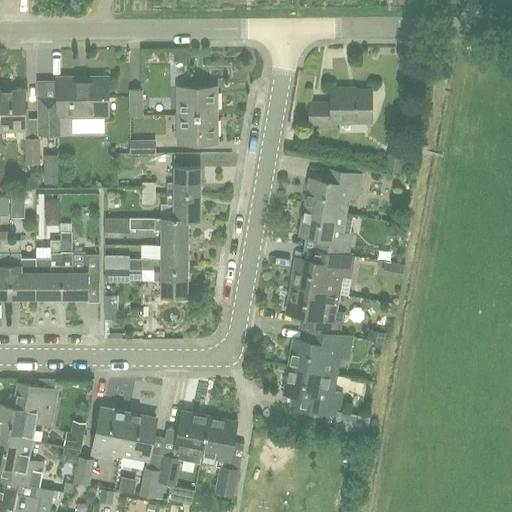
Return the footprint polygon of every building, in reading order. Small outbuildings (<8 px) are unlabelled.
[(174,53),(174,63),(185,63),(185,53),(174,53)] [(105,78),(55,78),(56,109),(37,110),(37,135),(39,135),(56,135),(56,117),(106,115),(105,78)] [(177,87),(177,116),(217,115),(217,87),(177,87)] [(335,122),(370,122),(370,90),(348,90),(348,88),(330,88),(330,103),(309,103),(309,128),(336,128),(335,122)] [(129,89),(129,116),(142,115),(142,89),(129,89)] [(22,91),(0,91),(0,131),(22,131),(22,91)] [(217,115),(177,116),(177,143),(217,143),(217,115)] [(37,135),(25,135),(25,164),(36,164),(40,164),(39,135),(37,135)] [(155,153),(155,140),(129,140),(129,153),(155,153)] [(390,148),(385,169),(399,172),(404,150),(390,148)] [(293,166),(314,168),(315,155),(294,153),(293,166)] [(58,155),(43,155),(44,184),(58,184),(58,155)] [(165,193),(198,193),(198,167),(172,167),(172,183),(165,183),(165,193)] [(304,207),(343,214),(346,195),(356,197),(360,175),(329,170),(326,181),(309,178),(304,207)] [(142,182),(142,193),(154,193),(154,183),(142,182)] [(154,193),(142,193),(142,203),(154,204),(154,193)] [(198,193),(165,193),(165,204),(172,204),(172,218),(172,219),(186,219),(186,220),(198,220),(198,193)] [(272,200),(263,224),(290,235),(300,211),(272,200)] [(343,214),(304,207),(299,235),(316,237),(315,248),(313,248),(313,249),(352,255),(347,254),(350,233),(340,232),(343,214)] [(116,219),(104,218),(104,227),(116,227),(116,219)] [(153,229),(153,218),(130,218),(129,229),(153,229)] [(172,219),(172,218),(153,218),(153,229),(153,231),(160,231),(160,245),(186,244),(186,220),(186,219),(172,219)] [(0,298),(9,298),(8,231),(0,230),(0,298)] [(34,298),(33,258),(21,258),(20,252),(20,240),(10,240),(10,230),(8,231),(9,298),(34,298)] [(99,282),(99,254),(85,254),(85,271),(72,271),(72,251),(71,251),(72,232),(60,232),(60,240),(59,240),(60,298),(87,298),(87,282),(99,282)] [(60,298),(59,240),(50,240),(50,258),(33,258),(34,298),(60,298)] [(186,244),(160,245),(160,259),(153,259),(153,271),(186,270),(186,244)] [(295,257),(290,286),(329,292),(332,274),(348,277),(352,255),(313,249),(311,260),(295,257)] [(129,262),(129,270),(142,270),(142,259),(140,259),(129,259),(129,262)] [(402,276),(404,265),(397,264),(388,263),(386,274),(395,275),(402,276)] [(142,271),(142,270),(129,270),(128,280),(142,280),(142,271)] [(186,295),(186,270),(153,271),(153,282),(159,282),(159,295),(186,295)] [(329,292),(290,286),(286,312),(302,315),(300,327),(310,329),(351,336),(338,333),(342,311),(326,309),(329,292)] [(77,323),(99,322),(98,305),(76,306),(77,323)] [(294,337),(289,366),(327,372),(330,355),(347,357),(351,336),(310,329),(309,340),(294,337)] [(383,342),(384,335),(370,332),(369,340),(383,342)] [(327,372),(289,366),(284,394),(299,396),(297,408),(337,414),(341,392),(324,389),(327,372)] [(16,382),(14,393),(12,406),(0,404),(0,435),(30,441),(34,422),(49,425),(53,400),(55,389),(16,382)] [(119,452),(126,412),(100,407),(91,452),(105,455),(106,450),(119,452)] [(164,437),(156,481),(176,485),(180,460),(199,464),(201,454),(207,416),(180,411),(176,430),(166,428),(164,437)] [(155,418),(126,412),(119,452),(147,457),(145,467),(144,467),(139,494),(154,497),(156,481),(164,437),(152,435),(155,418)] [(207,416),(201,454),(218,457),(217,466),(219,466),(214,493),(234,497),(244,444),(231,441),(235,421),(207,416)] [(84,434),(86,423),(72,420),(70,432),(84,434)] [(30,441),(0,435),(0,465),(0,468),(0,479),(38,487),(42,462),(27,459),(30,441)] [(66,449),(64,462),(76,464),(78,452),(66,449)] [(91,478),(94,459),(78,456),(73,482),(89,485),(91,478)] [(0,479),(0,511),(49,511),(53,490),(38,487),(0,479)] [(148,503),(146,511),(153,511),(155,504),(148,503)]
